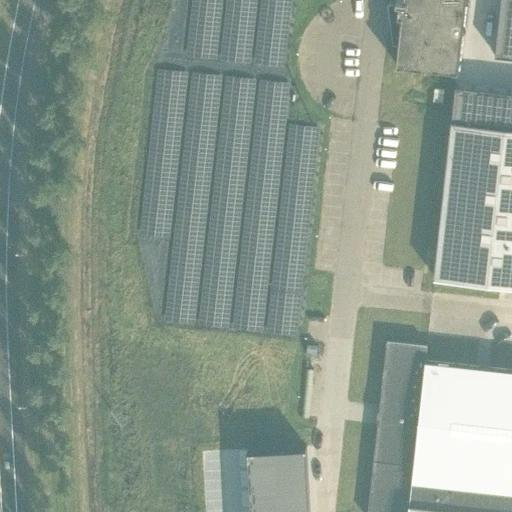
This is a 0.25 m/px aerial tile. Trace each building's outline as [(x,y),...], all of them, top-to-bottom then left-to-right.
[(396,0),(396,3),(400,3),(400,4),(398,16),(403,16),(397,65),(458,72),(466,0),(396,0)] [(511,0),(501,0),(495,54),(511,56),(511,0)] [(380,74),(359,287),(422,293),(443,81),(380,74)] [(511,90),(457,84),(453,116),(511,122),(511,90)] [(455,121),(450,162),(468,164),(472,123),(455,121)] [(472,123),(468,164),(486,166),(490,125),(472,123)] [(490,125),(486,166),(504,168),(508,127),(490,125)] [(445,207),(441,243),(459,245),(463,209),(445,207)] [(463,209),(459,245),(477,247),(481,211),(463,209)] [(481,211),(477,247),(495,249),(499,213),(481,211)] [(511,214),(499,213),(495,249),(511,250),(511,214)] [(441,243),(437,277),(455,279),(459,245),(441,243)] [(459,245),(455,279),(473,281),(477,247),(459,245)] [(477,247),(473,281),(491,283),(495,249),(477,247)] [(511,250),(495,249),(491,283),(509,285),(511,254),(511,250)] [(511,511),(511,370),(426,361),(427,345),(388,341),(380,407),(368,511),(511,511)] [(311,511),(308,445),(248,448),(250,511),(311,511)]
